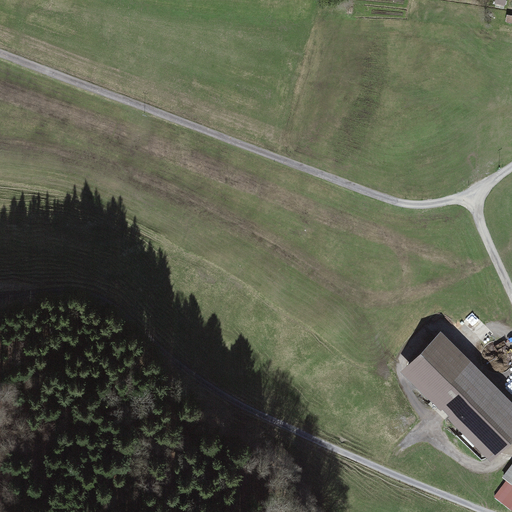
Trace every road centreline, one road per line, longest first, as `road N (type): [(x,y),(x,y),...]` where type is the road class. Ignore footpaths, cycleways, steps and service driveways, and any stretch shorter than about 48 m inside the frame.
road 1 (track): [(489,511),(205,385),(126,309),(86,292),(0,297)]
road 2 (unclassified): [(469,196),(444,206),(384,200),(0,54)]
